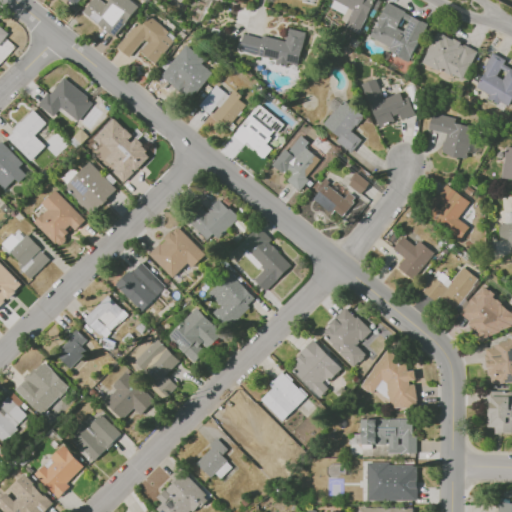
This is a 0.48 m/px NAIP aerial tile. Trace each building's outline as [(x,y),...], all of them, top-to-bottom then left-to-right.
[(91,0),(82,11),(113,37),(138,7),(130,0),(109,0),(106,4),(100,0),(91,0)] [(359,33),(374,0),(332,0),(333,0),(330,7),(343,14),(339,23),(359,33)] [(369,41),(411,58),(426,21),(384,3),(369,41)] [(135,58),(152,39),(154,42),(147,52),(161,64),(180,40),(174,35),(176,31),(151,13),(122,47),(135,58)] [(0,61),(13,46),(4,38),(7,35),(0,28),(0,61)] [(308,33),(300,66),(290,64),(289,68),(277,64),(278,61),(239,51),(246,33),(263,39),(264,35),(287,42),(289,28),(308,33)] [(421,60),(460,82),(477,53),(438,30),(421,60)] [(505,59),(493,53),(475,87),(489,94),(487,96),(508,107),(511,99),(511,69),(503,64),(505,59)] [(206,75),(179,54),(161,76),(188,97),(206,75)] [(53,116),(60,107),(78,121),(93,100),(61,77),(39,106),(53,116)] [(413,115),(404,90),(383,98),(376,78),(362,83),(377,127),(398,120),(398,121),(413,115)] [(217,86),(199,107),(228,129),(248,106),(232,94),(231,95),(217,86)] [(321,124),(351,151),(361,140),(351,131),(364,116),(344,99),(321,124)] [(285,125),(260,105),(236,134),(248,144),(254,136),(268,147),(285,125)] [(40,109),(28,122),(25,121),(18,129),(20,131),(14,136),(37,161),(53,146),(41,135),(54,123),(40,109)] [(429,129),(445,133),(441,154),(466,159),(467,152),(473,153),(479,128),(455,123),(456,117),(432,112),(429,129)] [(151,154),(133,137),(134,137),(114,118),(94,137),(111,153),(103,161),(124,182),(151,154)] [(289,180),(301,191),(312,179),(309,177),(323,160),(307,146),(310,142),(302,136),(290,151),(287,149),(271,166),(285,177),(290,171),(294,174),(289,180)] [(6,139),(0,145),(0,179),(10,189),(22,177),(27,181),(32,176),(26,169),(31,163),(6,139)] [(511,146),(505,145),(500,178),(511,179),(511,146)] [(64,187),(93,214),(117,188),(88,161),(64,187)] [(347,182),(360,194),(369,183),(356,172),(347,182)] [(312,196),(340,219),(351,205),(354,208),(360,201),(348,192),(344,197),(336,191),(339,188),(326,178),(312,196)] [(470,202),(446,184),(424,213),(460,239),(469,226),(458,218),(470,202)] [(41,203),(46,209),(33,221),(58,248),(72,234),(71,234),(85,221),(56,189),(41,203)] [(205,212),(200,207),(188,219),(213,243),(238,217),(218,199),(205,212)] [(511,202),(511,206),(511,212),(505,213),(506,223),(498,224),(500,240),(507,239),(507,242),(511,241),(511,202)] [(294,265),(269,291),(259,281),(269,270),(241,243),(259,224),(275,239),(271,244),(294,265)] [(172,278),(187,263),(192,267),(205,254),(177,226),(148,254),(172,278)] [(32,235),(58,261),(37,282),(24,268),(28,264),(15,251),(32,235)] [(436,253),(421,241),(417,246),(405,237),(393,250),(405,258),(399,267),(416,280),(436,253)] [(0,262),(0,288),(8,296),(21,283),(0,262)] [(143,263),(167,288),(143,313),(116,285),(130,271),(132,274),(143,263)] [(425,288),(450,311),(479,281),(463,266),(450,280),(441,271),(425,288)] [(251,290),(231,271),(210,294),(225,308),(218,315),(225,322),(244,301),(242,300),(251,290)] [(511,316),(511,312),(491,296),(493,293),(482,285),(459,314),(469,321),(465,326),(489,345),(511,316)] [(127,314),(107,295),(83,319),(103,338),(127,314)] [(198,307),(216,325),(215,327),(220,332),(215,341),(196,361),(170,337),(198,307)] [(356,345),(370,331),(346,307),(320,332),(354,366),(366,355),(356,345)] [(86,339),(76,330),(54,354),(70,369),(85,352),(79,347),(86,339)] [(180,362),(159,340),(134,363),(155,385),(180,362)] [(341,369),(314,340),(288,365),(319,397),(329,388),(325,384),(341,369)] [(511,340),(485,342),(487,384),(511,383),(511,382),(511,381),(511,340)] [(360,385),(372,394),(383,380),(383,392),(387,395),(388,402),(395,408),(416,407),(415,387),(407,381),(415,380),(415,370),(407,370),(407,364),(388,349),(360,385)] [(68,387),(43,361),(14,388),(40,415),(68,387)] [(260,399),(281,421),(306,397),(282,371),(268,385),(272,388),(260,399)] [(157,402),(127,372),(113,386),(116,389),(105,401),(123,420),(135,408),(143,416),(157,402)] [(495,433),(511,432),(511,399),(511,391),(486,391),(486,427),(494,427),(495,433)] [(18,406),(22,402),(12,392),(0,403),(0,441),(1,442),(28,417),(18,406)] [(251,404),(265,418),(250,434),(258,442),(250,451),(239,440),(246,432),(234,421),(251,404)] [(122,433),(102,412),(87,427),(81,421),(74,428),(70,435),(95,460),(122,433)] [(415,453),(415,418),(360,419),(360,444),(387,444),(388,453),(415,453)] [(229,460),(213,477),(198,463),(214,447),(210,443),(218,435),(231,448),(225,455),(229,460)] [(59,498),(71,486),(68,483),(87,465),(64,443),(50,456),(55,462),(47,469),(44,466),(36,474),(59,498)] [(419,464),(388,463),(388,483),(391,483),(391,497),(407,497),(407,484),(418,484),(419,464)] [(184,470),(173,482),(174,483),(168,489),(167,488),(159,497),(164,502),(158,508),(162,511),(190,511),(192,510),(194,511),(201,505),(202,506),(211,497),(184,470)] [(25,474),(11,487),(20,496),(15,501),(6,492),(0,498),(0,508),(4,511),(45,511),(54,503),(25,474)] [(500,511),(500,503),(511,503),(511,511),(500,511)]
